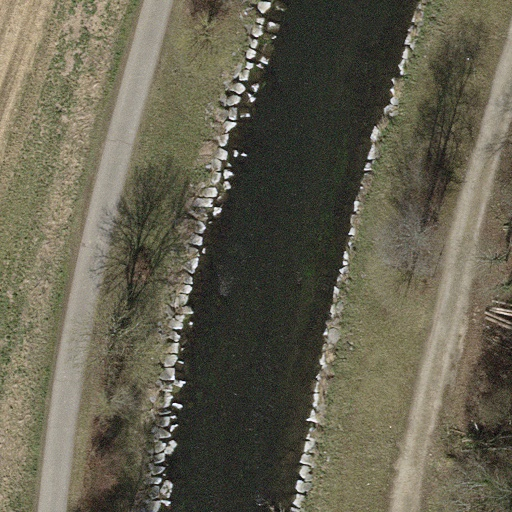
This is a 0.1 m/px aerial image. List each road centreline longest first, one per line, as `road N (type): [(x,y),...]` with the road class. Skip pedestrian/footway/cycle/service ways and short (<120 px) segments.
road 1 (track): [(162,0),(95,231),(56,511)]
road 2 (track): [(397,511),(511,59)]
